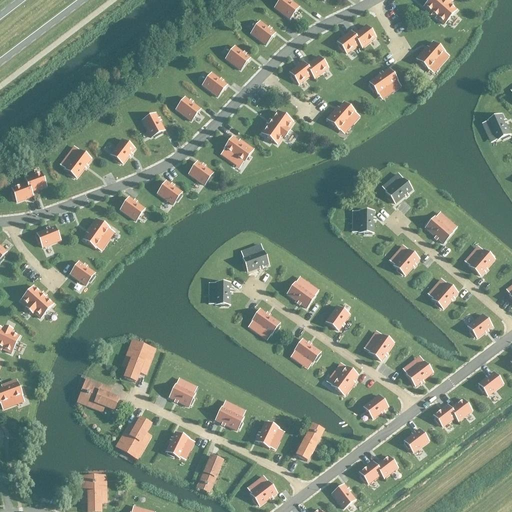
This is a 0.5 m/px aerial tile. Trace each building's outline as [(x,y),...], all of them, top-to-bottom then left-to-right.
[(289,20),(298,8),(287,0),(280,0),(274,9),(289,20)] [(430,0),(423,8),(443,25),(456,11),(449,5),(451,4),(446,0),(430,0)] [(265,46),(274,34),(259,23),(250,35),(265,46)] [(366,27),(353,37),(359,45),(358,45),(362,49),(375,39),(372,36),(374,35),(369,29),(368,30),(366,27)] [(358,45),(359,45),(353,37),(350,33),(337,43),(339,46),(338,47),(342,53),(344,52),(346,55),(358,45)] [(428,71),(434,65),(438,69),(448,58),(443,54),(444,53),(433,43),(425,52),(424,51),(416,60),(428,71)] [(225,60),(240,71),(249,59),(234,48),(225,60)] [(318,58),(306,67),(305,68),(311,76),(314,80),(327,69),(325,66),(326,65),(322,59),(320,61),(318,58)] [(298,86),(311,76),(305,68),(306,67),(302,63),(289,74),(292,77),(290,78),(295,84),(296,83),(298,86)] [(373,92),(374,91),(377,96),(388,89),(391,94),(400,88),(396,83),(397,82),(388,70),(369,84),(370,85),(368,86),(373,92)] [(202,87),(217,98),(226,86),(211,75),(202,87)] [(200,110),(184,99),(175,111),(191,122),(200,110)] [(344,125),(349,129),(359,118),(354,114),(355,114),(343,104),(336,112),(334,111),(326,120),(339,131),(344,125)] [(292,124),(277,113),(261,135),(277,146),(282,138),(284,139),(289,132),(287,131),(292,124)] [(164,132),(155,115),(142,122),(151,139),(154,137),(155,139),(162,135),(161,133),(164,132)] [(483,126),(487,134),(492,131),(497,142),(502,139),(503,141),(509,138),(509,136),(511,136),(502,116),(488,122),(488,123),(483,126)] [(241,145),(232,138),(223,151),(224,151),(221,156),(233,164),(236,160),(243,164),(253,151),(242,143),(241,145)] [(110,156),(115,160),(114,161),(120,165),(121,164),(122,165),(134,150),(122,141),(110,156)] [(72,160),(64,170),(69,174),(68,175),(73,180),(74,178),(76,179),(90,160),(78,151),(78,152),(73,148),(67,156),(72,160)] [(204,186),(207,182),(208,183),(213,177),(211,176),(212,174),(197,163),(188,175),(204,186)] [(30,193),(31,193),(46,187),(44,184),(46,183),(43,176),(42,177),(40,173),(25,179),(26,184),(27,184),(30,193)] [(385,193),(389,198),(387,199),(392,205),(393,203),(395,205),(411,191),(402,180),(401,180),(397,176),(390,181),(394,186),(385,193)] [(176,201),(177,202),(181,196),(180,195),(181,194),(166,183),(157,195),(172,206),(176,201)] [(26,184),(11,189),(13,193),(11,194),(14,200),(15,200),(17,203),(32,198),(31,193),(30,193),(27,184),(26,184)] [(135,222),(144,210),(129,199),(120,211),(135,222)] [(358,234),(364,234),(363,236),(371,236),(371,234),(373,234),(373,213),(358,213),(352,213),(352,222),(358,222),(358,234)] [(453,234),(452,233),(456,229),(448,222),(444,226),(435,218),(431,222),(429,221),(425,227),(426,228),(425,229),(443,245),(453,234)] [(109,230),(95,220),(88,230),(90,231),(83,241),(95,249),(96,249),(101,252),(109,240),(104,237),(109,230)] [(36,237),(38,244),(40,243),(42,249),(60,242),(54,228),(37,235),(37,237),(36,237)] [(251,250),(253,255),(242,259),(244,265),(243,265),(245,272),(247,271),(247,273),(267,266),(262,252),(259,246),(251,250)] [(403,275),(404,277),(418,261),(407,251),(406,251),(402,248),(396,254),(401,258),(393,267),(397,271),(396,272),(401,277),(403,275)] [(464,263),(469,267),(468,267),(480,277),(494,261),(492,260),(493,258),(488,254),(487,255),(482,251),(475,260),(470,256),(464,263)] [(70,276),(87,288),(90,283),(92,284),(96,278),(95,277),(96,276),(78,264),(70,276)] [(442,310),(457,294),(445,284),(445,285),(440,281),(434,288),(439,292),(431,300),(436,304),(434,306),(440,310),(441,309),(442,310)] [(315,297),(314,297),(317,292),(309,286),(306,291),(295,283),(292,288),(290,287),(286,293),(288,294),(286,296),(306,310),(315,297)] [(215,294),(215,306),(220,306),(220,308),(227,308),(227,306),(229,306),(230,285),(215,285),(209,285),(209,294),(215,294)] [(32,315),(33,314),(40,320),(53,306),(33,288),(20,302),(27,308),(25,309),(32,315)] [(507,318),(511,312),(511,309),(503,303),(498,309),(507,318)] [(325,323),(338,332),(349,317),(336,308),(325,323)] [(251,323),(252,324),(248,328),(256,334),(260,329),(270,337),(274,332),(275,333),(279,327),(278,326),(279,325),(260,311),(251,323)] [(474,339),(475,338),(476,340),(491,328),(482,316),(467,328),(471,332),(469,333),(474,339)] [(0,349),(11,355),(19,338),(11,334),(12,332),(4,328),(3,330),(0,328),(0,349)] [(364,350),(369,353),(368,354),(381,362),(393,345),(391,344),(392,342),(386,338),(385,340),(381,336),(374,346),(369,342),(364,350)] [(298,364),(301,359),(311,366),(314,361),(316,362),(320,356),(318,355),(320,353),(302,341),(293,353),(294,354),(291,359),(298,364)] [(123,379),(139,385),(144,372),(150,374),(158,353),(148,349),(145,355),(132,350),(125,368),(128,368),(123,379)] [(413,370),(410,365),(403,370),(406,375),(406,376),(415,388),(432,375),(431,373),(432,372),(428,366),(426,367),(423,363),(413,370)] [(344,397),(352,387),(350,386),(357,377),(345,368),(345,369),(340,365),(331,377),(336,380),(331,387),(344,397)] [(478,385),(479,387),(478,388),(482,394),(484,393),(487,397),(502,386),(493,374),(478,385)] [(188,408),(189,407),(191,407),(194,401),(192,400),(195,395),(184,390),(187,384),(179,380),(176,386),(175,385),(169,399),(188,408)] [(102,410),(103,407),(114,412),(118,400),(105,395),(107,389),(86,381),(84,387),(90,390),(88,393),(87,393),(86,396),(87,396),(85,403),(102,410)] [(0,389),(0,405),(3,411),(16,405),(14,400),(23,396),(18,382),(0,389)] [(363,408),(372,420),(387,409),(378,397),(363,408)] [(462,401),(449,410),(455,418),(455,419),(458,423),(471,412),(469,409),(470,408),(466,402),(464,404),(462,401)] [(234,431),(235,429),(237,430),(240,423),(238,423),(241,417),(230,412),(233,407),(225,403),(222,408),(215,422),(234,431)] [(455,419),(455,418),(449,410),(446,406),(433,416),(435,419),(434,421),(438,426),(440,425),(442,428),(455,419)] [(145,435),(151,425),(140,419),(133,431),(127,428),(116,448),(122,451),(125,446),(138,453),(147,436),(145,435)] [(278,430),(273,427),(274,426),(267,423),(267,424),(265,423),(255,443),(269,449),(269,448),(275,451),(279,443),(273,440),(278,430)] [(404,442),(413,454),(428,443),(419,431),(404,442)] [(309,432),(296,457),(307,462),(320,437),(315,435),(316,434),(313,432),(313,434),(309,432)] [(184,449),(190,452),(194,444),(188,441),(175,434),(166,453),(167,454),(166,456),(173,459),(174,457),(179,460),(184,449)] [(204,485),(204,486),(206,487),(207,486),(211,488),(222,462),(211,457),(200,483),(204,485)] [(375,467),(375,468),(381,475),(380,476),(383,480),(397,469),(394,466),(396,465),(391,459),(390,461),(388,458),(375,467)] [(368,485),(380,476),(381,475),(375,468),(375,467),(372,463),(359,474),(361,477),(360,478),(364,483),(365,482),(368,485)] [(88,501),(87,511),(100,511),(100,503),(103,503),(102,484),(95,484),(95,483),(92,483),(92,484),(88,484),(88,478),(81,478),(81,501),(88,501)] [(255,483),(259,488),(250,495),(253,500),(252,501),(256,507),(258,506),(259,507),(276,494),(267,482),(266,483),(262,478),(255,483)] [(343,486),(331,495),(343,510),(355,501),(343,486)]
